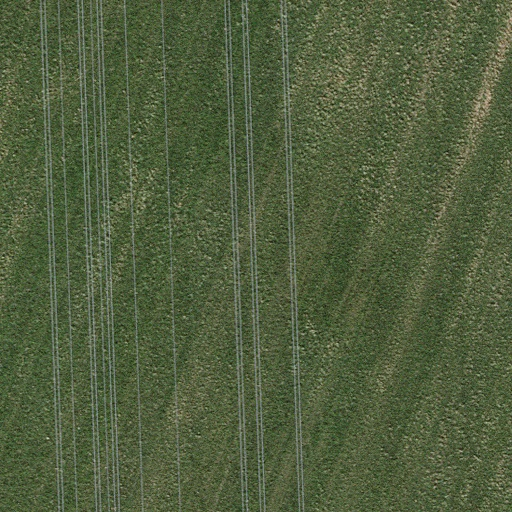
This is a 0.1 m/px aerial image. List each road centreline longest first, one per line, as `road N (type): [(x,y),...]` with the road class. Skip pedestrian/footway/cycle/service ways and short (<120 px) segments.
road 1 (motorway): [(413,0),(105,511)]
road 2 (motorway): [(397,511),(511,323)]
